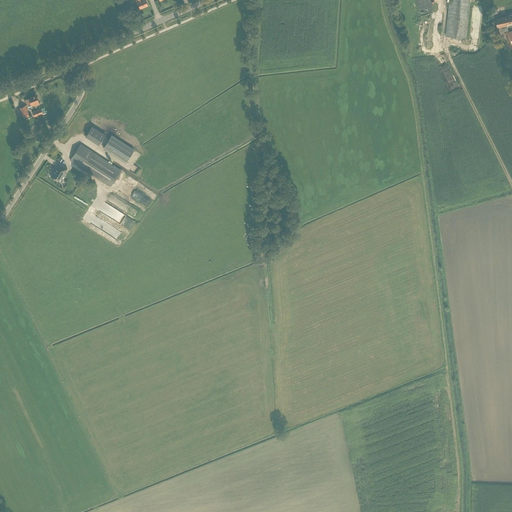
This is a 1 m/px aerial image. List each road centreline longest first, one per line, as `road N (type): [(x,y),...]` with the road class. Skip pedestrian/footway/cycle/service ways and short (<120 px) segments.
road 1 (tertiary): [(0,222),(77,106),(84,77),(78,56)]
road 2 (tertiary): [(78,56),(209,0)]
